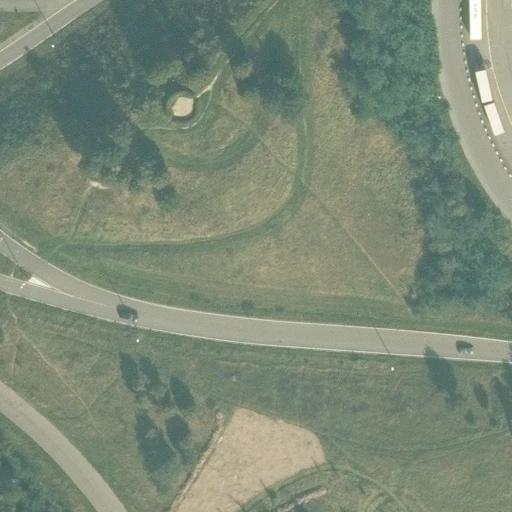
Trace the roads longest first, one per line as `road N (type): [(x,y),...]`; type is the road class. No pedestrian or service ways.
road 1 (tertiary): [(187,327),(511,357)]
road 2 (tertiary): [(511,213),(467,142),(448,78),(444,0)]
road 3 (tertiary): [(0,244),(42,274),(109,304),(187,327)]
road 4 (tertiary): [(0,286),(110,319),(187,327)]
road 5 (unclassified): [(0,399),(84,475),(108,511)]
